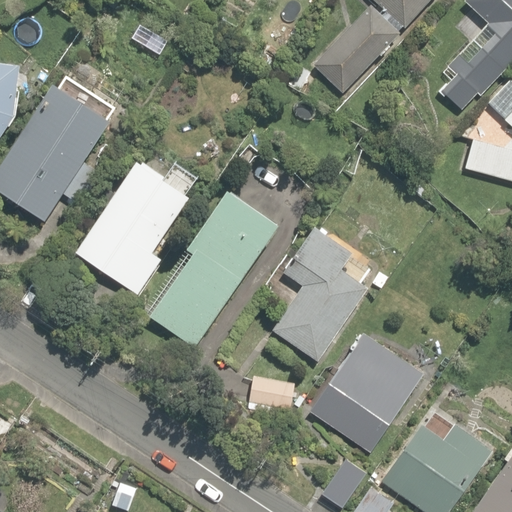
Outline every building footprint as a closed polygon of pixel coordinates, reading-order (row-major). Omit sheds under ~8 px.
[(313,64),(342,93),(380,55),(381,56),(390,46),(389,45),(401,33),(398,31),(403,26),(405,28),(429,0),(376,0),(384,6),(379,11),(371,4),(313,64)] [(442,90),(461,110),(478,93),(481,96),(511,61),(511,0),(465,0),(464,1),(488,23),(442,71),(451,80),(442,90)] [(136,29),(115,14),(100,37),(120,51),(136,29)] [(177,39),(146,23),(134,48),(165,64),(177,39)] [(0,139),(16,116),(22,65),(0,61),(0,139)] [(282,81),(300,91),(312,71),(293,61),(282,81)] [(466,167),(511,180),(511,83),(510,82),(490,104),(507,120),(501,127),(511,136),(511,138),(505,146),(473,139),(466,167)] [(0,169),(0,190),(48,221),(64,195),(82,206),(103,172),(85,161),(111,119),(54,83),(0,169)] [(78,251),(140,293),(163,258),(158,255),(168,241),(163,238),(191,196),(165,179),(167,175),(146,160),(143,164),(139,161),(126,180),(116,174),(100,198),(109,204),(78,251)] [(152,316),(195,346),(280,225),(230,189),(189,248),(196,253),(152,316)] [(273,329),(319,360),(369,286),(362,281),(370,269),(350,255),(353,251),(316,226),(284,272),(303,285),(273,329)] [(311,409),(371,451),(425,372),(364,331),(311,409)] [(250,403),(291,409),(295,382),(254,375),(250,403)] [(0,439),(13,419),(0,410),(0,439)] [(382,480),(428,511),(448,511),(493,448),(455,421),(454,424),(436,411),(426,425),(422,422),(382,480)] [(511,511),(511,454),(473,511),(511,511)] [(343,507),(367,471),(351,461),(328,497),(343,507)] [(129,509),(137,488),(120,482),(113,504),(129,509)] [(385,511),(394,500),(370,485),(353,511),(385,511)]
